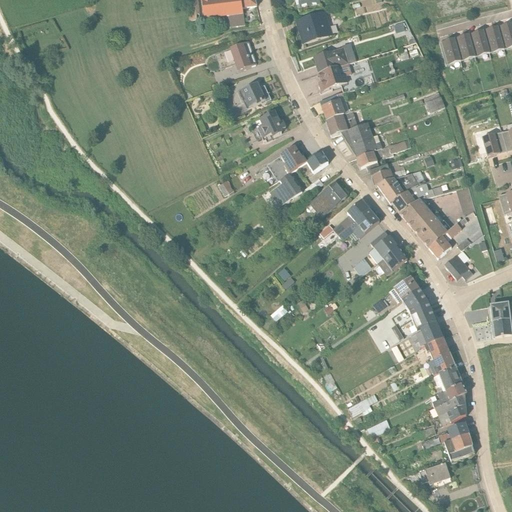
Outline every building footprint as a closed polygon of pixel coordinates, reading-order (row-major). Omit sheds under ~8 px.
[(197,0),(191,0),(192,7),(190,7),(190,10),(187,11),(188,17),(199,15),(197,0)] [(201,0),(203,15),(227,12),(228,23),(244,21),(241,4),(256,2),(255,0),(201,0)] [(325,9),(295,18),(298,26),(299,26),(303,40),(302,41),(332,32),(325,9)] [(511,21),(511,19),(497,24),(504,46),(511,43),(511,21)] [(401,22),(393,25),(395,33),(404,30),(401,22)] [(489,50),(504,46),(497,24),(483,28),(489,50)] [(489,50),(483,28),(468,32),(475,54),(489,50)] [(460,59),(475,54),(468,32),(454,36),(460,59)] [(460,59),(454,36),(439,40),(445,63),(460,59)] [(248,38),(229,45),(234,59),(236,67),(255,61),(248,38)] [(343,45),(313,54),(318,70),(346,62),(355,58),(351,44),(344,47),(343,45)] [(401,49),(399,50),(402,57),(408,55),(405,46),(400,47),(401,49)] [(340,81),(342,89),(352,87),(374,79),(367,56),(346,63),(349,71),(345,72),(347,79),(340,81)] [(346,62),(318,70),(321,78),(318,78),(321,88),(340,81),(347,79),(345,72),(349,71),(346,63),(346,62)] [(258,76),(237,86),(235,87),(234,89),(233,90),(232,91),(232,94),(232,95),(232,96),(232,97),(233,99),(234,101),(242,97),(245,102),(246,105),(259,98),(261,100),(270,96),(265,84),(262,86),(258,76)] [(326,116),(348,108),(341,88),(319,97),(326,116)] [(425,99),(439,94),(437,88),(423,93),(425,99)] [(387,95),(380,97),(382,102),(392,98),(393,99),(394,98),(395,97),(396,99),(398,98),(397,96),(398,96),(398,97),(400,96),(400,95),(401,95),(402,97),(404,96),(404,94),(403,90),(387,95)] [(429,109),(444,103),(440,93),(439,94),(425,99),(429,109)] [(242,97),(234,101),(236,106),(245,102),(242,97)] [(273,107),(248,120),(256,136),(261,134),(262,136),(265,134),(266,138),(275,134),(274,132),(282,128),(280,126),(285,124),(281,117),(278,118),(273,107)] [(330,132),(340,129),(357,123),(352,107),(348,108),(326,116),(325,117),(330,132)] [(394,110),(367,119),(369,125),(397,116),(394,110)] [(356,153),(355,154),(356,155),(381,145),(377,132),(372,133),(369,125),(367,119),(357,123),(340,129),(340,130),(341,130),(356,153)] [(511,125),(501,129),(505,145),(511,143),(511,125)] [(505,145),(501,129),(481,134),(487,153),(495,151),(494,148),(505,145)] [(407,135),(381,145),(356,155),(355,155),(359,165),(365,163),(367,168),(369,167),(378,163),(376,155),(383,152),(384,156),(393,152),(392,150),(410,143),(407,135)] [(294,142),(266,160),(277,176),(278,175),(289,169),(296,164),(306,158),(302,152),(301,153),(294,142)] [(306,158),(296,164),(303,173),(311,167),(312,169),(328,159),(321,149),(306,158)] [(417,149),(378,163),(369,167),(374,183),(376,182),(406,171),(402,161),(398,162),(398,160),(418,153),(417,149)] [(430,152),(423,155),(426,162),(433,160),(430,152)] [(451,165),(462,162),(459,153),(448,157),(451,165)] [(390,200),(391,199),(415,182),(424,180),(419,167),(406,171),(376,182),(390,200)] [(289,169),(278,175),(281,180),(269,188),(278,202),(302,187),(289,169)] [(322,180),(318,174),(303,185),(308,191),(322,180)] [(226,175),(217,181),(223,191),(232,186),(226,175)] [(335,179),(309,201),(320,214),(346,192),(335,179)] [(391,199),(399,209),(424,193),(442,188),(441,181),(431,184),(431,185),(428,186),(425,179),(424,180),(415,182),(391,199)] [(464,213),(474,206),(468,182),(455,185),(464,213)] [(511,209),(511,187),(509,189),(510,192),(499,195),(503,211),(511,209)] [(424,193),(399,209),(414,227),(437,208),(424,193)] [(368,206),(361,197),(346,209),(349,212),(348,212),(347,213),(332,225),(329,221),(319,229),(319,230),(317,231),(319,233),(321,232),(323,234),(333,227),(338,232),(368,206)] [(320,214),(309,201),(306,204),(317,218),(321,215),(320,214)] [(378,218),(368,206),(338,232),(334,235),(337,238),(340,235),(342,238),(348,232),(353,238),(358,234),(358,235),(378,218)] [(437,208),(414,227),(418,232),(418,231),(423,237),(422,237),(428,244),(451,224),(437,208)] [(456,219),(451,224),(428,244),(437,255),(451,243),(446,237),(461,225),(456,219)] [(338,232),(333,227),(323,234),(328,240),(334,235),(338,232)] [(376,259),(397,244),(384,227),(369,239),(374,244),(368,249),(376,259)] [(466,234),(456,242),(461,247),(470,239),(466,234)] [(484,238),(478,240),(481,248),(486,246),(484,238)] [(402,251),(397,244),(376,259),(378,261),(383,269),(386,272),(406,256),(405,255),(405,253),(406,253),(404,251),(402,251)] [(444,262),(455,276),(456,276),(461,272),(464,276),(472,270),(463,259),(468,255),(462,247),(444,262)] [(495,250),(498,258),(505,256),(502,248),(495,250)] [(370,264),(363,254),(352,262),(360,272),(370,264)] [(383,269),(378,261),(374,265),(378,270),(379,269),(380,271),(383,269)] [(289,273),(280,280),(284,285),(293,277),(289,273)] [(410,273),(388,289),(396,301),(401,298),(419,286),(418,285),(414,279),(410,273)] [(416,327),(436,319),(427,298),(419,286),(401,298),(408,308),(416,327)] [(377,309),(388,301),(382,293),(372,301),(377,309)] [(302,295),(295,300),(301,309),(308,305),(302,295)] [(511,299),(490,302),(492,319),(511,316),(511,299)] [(328,300),(322,305),(327,310),(332,306),(328,300)] [(281,301),(269,311),(275,318),(286,307),(281,301)] [(511,316),(492,319),(494,335),(511,332),(511,330),(511,324),(511,316)] [(421,344),(442,334),(439,328),(436,319),(416,327),(420,336),(417,337),(421,344)] [(439,328),(442,334),(456,329),(453,323),(439,328)] [(408,326),(381,343),(383,347),(410,330),(408,326)] [(448,349),(445,341),(442,334),(421,344),(427,359),(432,356),(448,349)] [(448,349),(462,344),(460,335),(445,341),(448,349)] [(320,337),(315,340),(319,347),(325,344),(320,337)] [(396,342),(391,344),(398,357),(403,355),(396,342)] [(462,344),(448,349),(452,357),(464,352),(462,344)] [(433,375),(454,364),(452,357),(448,349),(432,356),(427,359),(422,361),(427,372),(431,369),(433,375)] [(442,389),(462,381),(460,377),(454,364),(433,375),(437,385),(440,384),(442,389)] [(395,377),(389,380),(393,387),(398,385),(395,377)] [(464,392),(466,391),(462,381),(442,389),(429,395),(434,406),(464,392)] [(356,400),(347,405),(352,414),(365,407),(366,409),(371,406),(368,401),(377,397),(373,390),(355,399),(356,400)] [(430,418),(465,403),(464,392),(434,406),(426,409),(429,418),(430,418)] [(465,413),(465,403),(430,418),(432,424),(419,429),(422,435),(435,430),(434,427),(465,413)] [(386,416),(367,425),(370,434),(389,425),(386,416)] [(442,442),(468,432),(464,421),(420,440),(423,446),(418,448),(419,450),(442,442)] [(472,444),(468,432),(442,442),(446,452),(472,444)] [(474,451),(472,444),(446,452),(450,460),(474,451)] [(450,476),(445,461),(424,468),(424,469),(428,479),(429,483),(450,476)]
